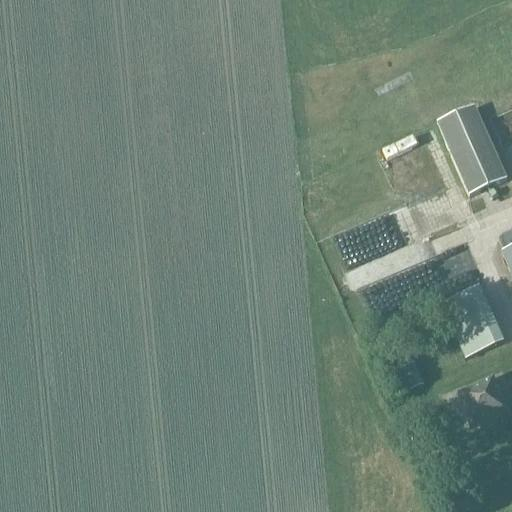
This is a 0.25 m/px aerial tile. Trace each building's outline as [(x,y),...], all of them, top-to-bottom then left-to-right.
[(435,127),(468,200),(506,183),(474,110),(435,127)] [(416,188),(404,160),(410,158),(406,148),(373,163),(386,191),(395,187),(399,196),(416,188)] [(393,202),(344,223),(357,255),(395,240),(391,231),(403,226),(393,202)] [(511,234),(497,242),(503,254),(502,255),(511,278),(511,234)] [(453,249),(434,256),(438,266),(457,259),(453,249)] [(428,287),(420,263),(347,289),(356,313),(428,287)] [(502,345),(478,291),(439,307),(464,362),(502,345)] [(455,397),(470,430),(506,414),(492,381),(455,397)]
